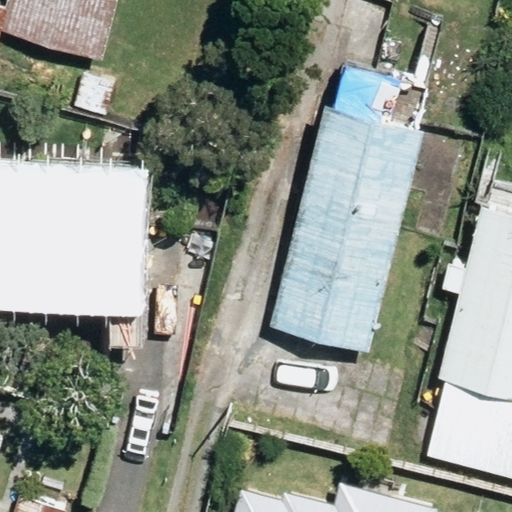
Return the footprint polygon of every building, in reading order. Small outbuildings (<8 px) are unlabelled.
[(0,31),(98,56),(112,0),(2,0),(2,2),(0,1),(0,31)] [(70,105),(102,115),(113,83),(81,72),(70,105)] [(267,328),(364,352),(418,128),(322,104),(267,328)] [(0,284),(123,290),(127,180),(0,176),(0,284)] [(434,378),(511,397),(511,212),(477,204),(434,378)] [(403,410),(319,390),(309,434),(393,454),(403,410)] [(430,511),(432,508),(336,486),(332,504),(283,492),(282,500),(241,489),(235,511),(430,511)] [(10,511),(61,511),(16,497),(10,511)]
